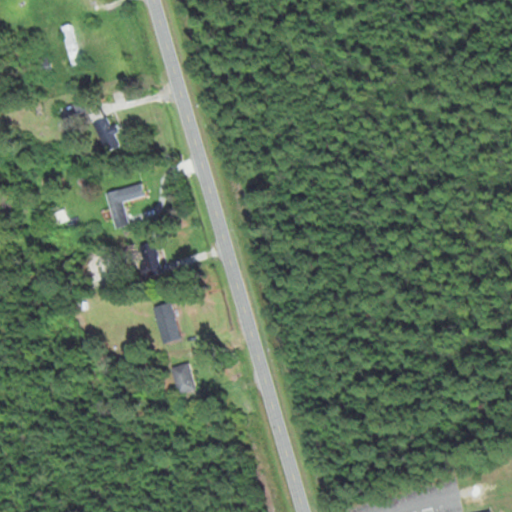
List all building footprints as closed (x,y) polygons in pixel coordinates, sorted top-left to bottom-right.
[(69,64),(79,61),(70,28),(60,31),(69,64)] [(59,108),(63,130),(87,125),(83,103),(59,108)] [(88,110),(104,153),(119,147),(103,105),(88,110)] [(105,193),(112,224),(127,221),(121,189),(105,193)] [(161,274),(152,242),(132,248),(142,280),(161,274)] [(180,339),(170,303),(152,307),(162,344),(180,339)] [(195,389),(187,364),(170,369),(178,394),(195,389)]
